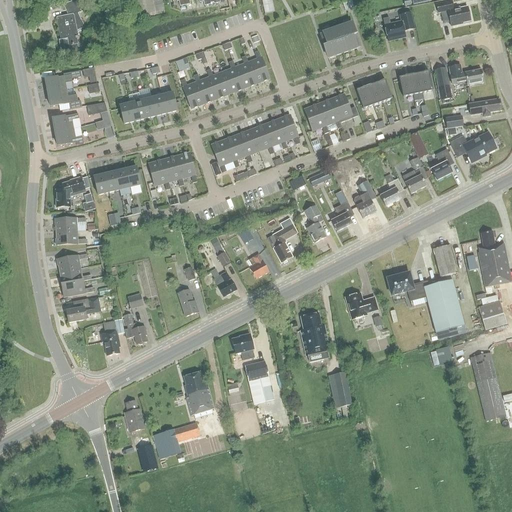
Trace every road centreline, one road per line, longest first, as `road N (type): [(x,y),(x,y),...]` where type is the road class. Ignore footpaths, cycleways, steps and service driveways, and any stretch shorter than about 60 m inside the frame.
road 1 (secondary): [(79,402),(511,175)]
road 2 (residential): [(36,163),(190,128),(385,61),(494,38)]
road 3 (tertiary): [(79,402),(39,300),(31,226),(36,163)]
road 4 (tertiary): [(36,163),(9,18)]
